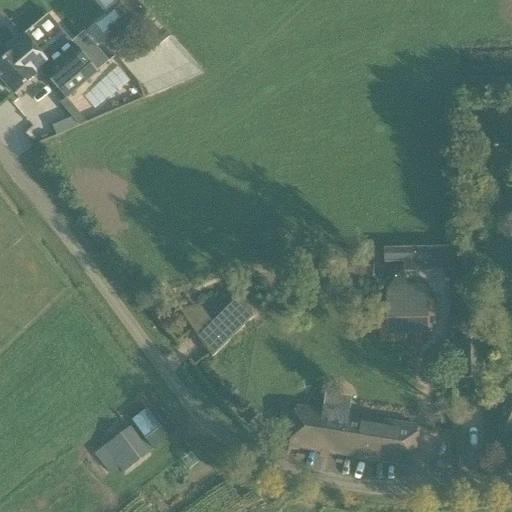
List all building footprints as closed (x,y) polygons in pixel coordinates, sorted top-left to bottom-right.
[(92,0),(105,13),(118,0),(92,0)] [(13,52),(0,63),(0,78),(2,81),(0,82),(9,93),(11,91),(14,95),(35,76),(37,75),(42,71),(43,72),(66,99),(97,73),(91,66),(76,48),(48,14),(9,47),(13,52)] [(197,62),(177,66),(179,78),(199,75),(197,62)] [(91,119),(132,100),(128,91),(87,110),(91,119)] [(432,247),(385,248),(385,250),(385,262),(405,261),(405,271),(434,270),(434,269),(452,268),(452,247),(432,247)] [(398,282),(384,282),(385,328),(385,336),(387,336),(387,337),(429,337),(429,290),(398,291),(398,282)] [(212,323),(197,338),(212,358),(253,318),(247,294),(238,297),(231,298),(232,303),(222,313),(212,323)] [(485,381),(485,341),(454,341),(454,381),(485,381)] [(511,430),(511,394),(500,396),(503,431),(511,430)] [(418,429),(295,409),(288,446),(412,466),(418,429)] [(123,473),(132,466),(148,454),(129,429),(104,447),(123,473)]
